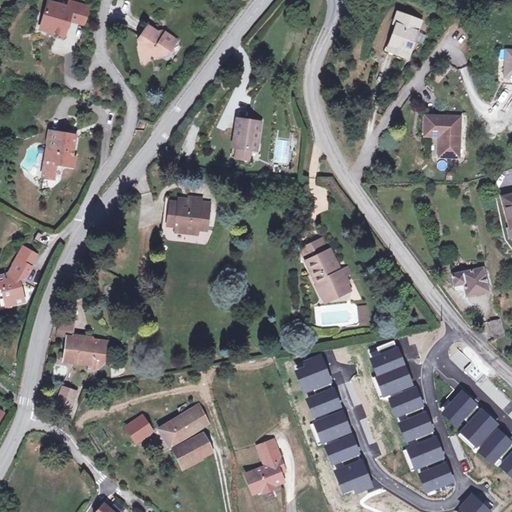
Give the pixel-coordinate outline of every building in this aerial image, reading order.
[(78,22),(82,6),(70,2),(68,8),(49,3),(43,22),(53,25),(51,33),(65,37),(70,20),(78,22)] [(91,9),(82,6),(78,22),(86,25),(91,9)] [(425,22),(400,14),(397,24),(400,25),(393,45),(403,48),(401,54),(412,58),(425,22)] [(53,25),(43,22),(42,30),(51,33),(53,25)] [(140,59),(147,59),(149,56),(154,59),(160,58),(165,51),(168,53),(175,41),(163,34),(158,35),(146,28),(139,38),(142,41),(138,47),(140,59)] [(403,48),(393,45),(391,50),(401,54),(403,48)] [(443,140),(442,156),(462,157),(464,118),(429,116),(429,136),(445,136),(445,140),(443,140)] [(261,120),(240,117),(236,143),(238,144),(236,154),(250,156),(251,147),(257,147),(261,120)] [(70,156),(76,157),(79,136),(74,135),(73,144),(67,143),(68,134),(53,132),(44,178),(55,180),(58,165),(68,167),(70,156)] [(78,158),(76,157),(70,156),(68,167),(76,168),(78,158)] [(201,201),(201,197),(190,196),(189,203),(171,201),(168,227),(206,231),(209,202),(201,201)] [(50,238),(38,232),(33,240),(45,246),(50,238)] [(307,259),(329,248),(323,237),(302,248),(307,259)] [(24,246),(18,258),(31,265),(37,254),(24,246)] [(336,265),(329,248),(307,259),(317,282),(316,285),(320,294),(323,295),(325,294),(327,293),(327,290),(347,281),(345,275),(342,269),(339,270),(336,265)] [(31,265),(18,258),(10,272),(0,274),(0,286),(3,288),(4,296),(11,294),(13,302),(24,299),(20,282),(23,282),(32,266),(31,265)] [(342,269),(345,275),(352,272),(349,265),(341,268),(340,263),(336,265),(339,270),(342,269)] [(468,295),(487,292),(484,271),(453,275),(456,286),(466,284),(468,295)] [(350,287),(347,281),(327,290),(327,293),(325,294),(323,295),(325,300),(350,287)] [(11,294),(4,296),(7,304),(13,302),(11,294)] [(368,304),(358,305),(360,321),(370,320),(368,304)] [(75,319),(62,316),(59,335),(67,336),(64,353),(60,352),(59,356),(64,357),(63,359),(92,362),(91,366),(99,367),(105,362),(107,355),(105,355),(107,342),(72,337),(75,319)] [(509,336),(504,319),(495,322),(499,340),(509,336)] [(386,395),(387,395),(412,384),(395,342),(378,349),(379,351),(373,354),(372,354),(380,375),(380,377),(379,377),(386,395)] [(78,395),(63,389),(58,402),(71,409),(78,395)] [(422,475),(429,491),(454,482),(417,390),(392,400),(401,422),(409,419),(410,421),(402,424),(411,446),(419,443),(420,446),(410,450),(417,468),(427,464),(430,472),(422,475)] [(464,432),(478,445),(497,424),(464,393),(446,413),(459,425),(464,419),(471,425),(464,432)] [(200,403),(190,409),(201,426),(210,420),(200,403)] [(201,426),(190,409),(169,423),(164,418),(155,424),(170,447),(201,426)] [(152,432),(142,417),(133,423),(136,427),(130,431),(136,442),(152,432)] [(204,431),(199,434),(207,452),(212,449),(204,431)] [(511,442),(500,431),(482,451),(499,467),(505,461),(507,463),(504,467),(511,474),(511,442)] [(207,452),(199,434),(172,450),(180,465),(207,452)] [(261,456),(277,450),(274,442),(258,447),(261,456)] [(278,467),(283,465),(277,450),(261,456),(266,468),(246,475),(253,494),(263,491),(263,494),(274,490),(273,487),(284,482),(281,474),(278,467)] [(490,511),(474,497),(462,510),(463,511),(490,511)] [(112,511),(102,503),(94,511),(112,511)]
